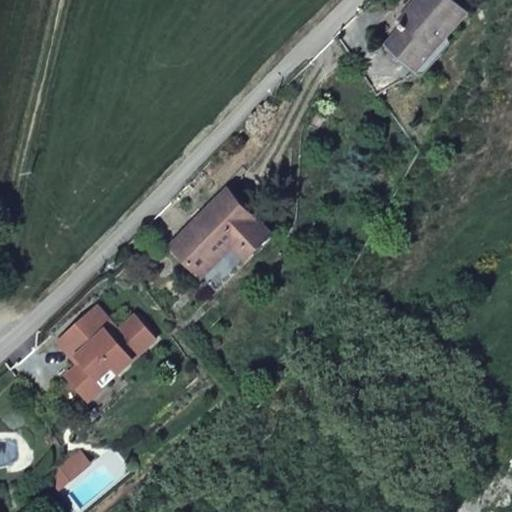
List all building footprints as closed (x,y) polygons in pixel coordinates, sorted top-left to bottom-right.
[(469,13),(454,0),(416,0),(415,1),(421,6),(389,44),(420,70),(469,13)] [(247,260),(273,234),(229,189),(174,245),(206,277),(235,248),(247,260)] [(218,290),(247,260),(235,248),(206,277),(218,290)] [(118,330),(96,305),(57,341),(74,359),(77,356),(82,362),(66,376),(83,394),(112,366),(119,373),(156,338),(135,315),(118,330)] [(112,366),(83,394),(89,400),(119,373),(112,366)]
